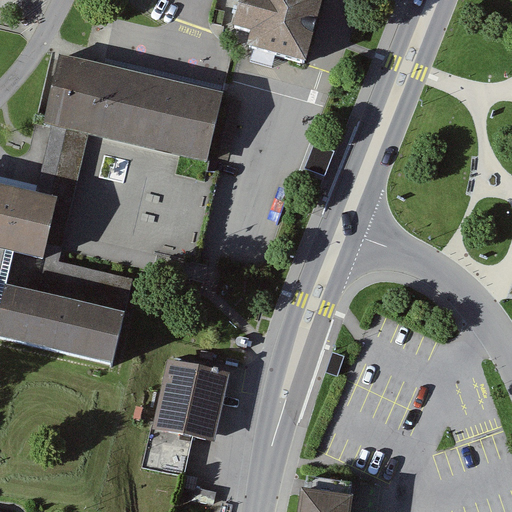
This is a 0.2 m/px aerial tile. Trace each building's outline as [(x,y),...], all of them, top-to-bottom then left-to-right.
[(251,33),(246,50),(308,67),(326,4),(311,0),(260,0),(259,3),(249,0),(239,0),(232,28),(251,33)] [(224,99),(63,62),(47,127),(52,128),(67,132),(209,164),(224,99)] [(67,132),(52,128),(35,205),(49,209),(67,132)] [(35,205),(0,197),(0,259),(43,270),(45,262),(58,211),(49,209),(35,205)] [(43,270),(0,259),(0,321),(6,297),(125,326),(134,282),(45,262),(43,270)] [(125,326),(6,297),(0,321),(0,347),(114,374),(125,326)] [(228,385),(171,370),(147,466),(183,475),(191,443),(212,448),(228,385)] [(348,511),(350,504),(303,497),(301,511),(348,511)]
